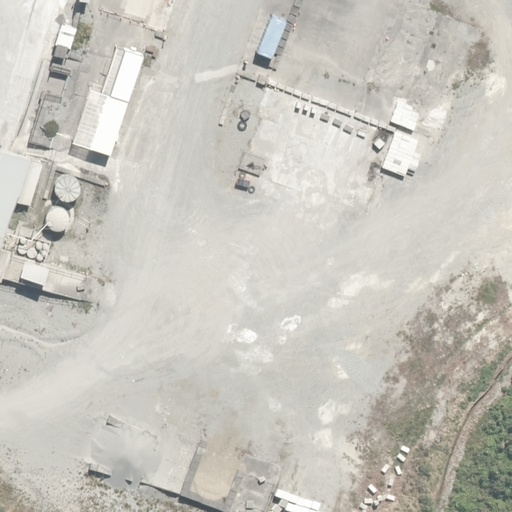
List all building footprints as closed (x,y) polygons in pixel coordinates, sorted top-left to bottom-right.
[(96,0),(76,0),(74,22),(93,25),(96,0)] [(81,27),(59,21),(55,41),(76,46),(81,27)] [(111,151),(144,53),(117,43),(102,87),(92,84),(73,138),(111,151)] [(51,147),(68,96),(46,88),(29,140),(51,147)] [(47,159),(0,141),(0,240),(16,198),(30,204),(47,159)] [(102,164),(58,148),(41,194),(85,210),(102,164)] [(219,511),(228,489),(244,451),(204,434),(179,495),(219,511)] [(237,493),(228,511),(257,511),(261,503),(237,493)]
